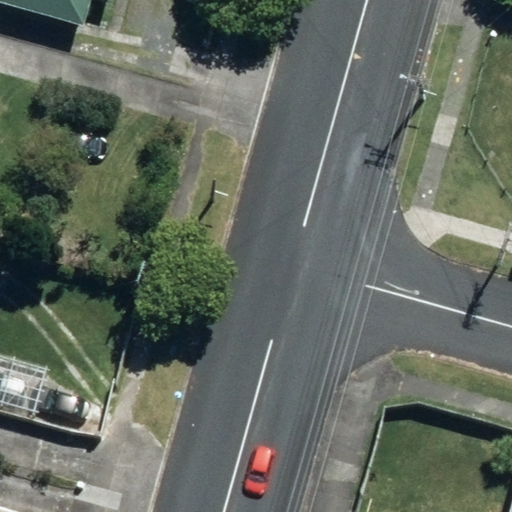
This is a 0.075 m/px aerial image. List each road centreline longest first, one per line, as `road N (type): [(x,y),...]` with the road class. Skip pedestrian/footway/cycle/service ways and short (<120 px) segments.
road 1 (tertiary): [(292,265),(366,0)]
road 2 (tertiary): [(222,511),(292,265)]
road 3 (residential): [(511,325),(292,265)]
